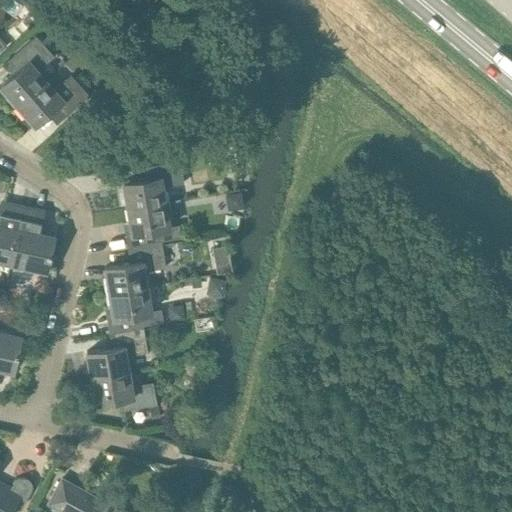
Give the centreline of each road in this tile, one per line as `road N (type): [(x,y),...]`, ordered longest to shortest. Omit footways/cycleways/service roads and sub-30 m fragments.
road 1 (residential): [(37,427),(78,231),(61,194),(0,153)]
road 2 (residential): [(37,427),(172,456)]
road 3 (primary): [(511,79),(415,0)]
